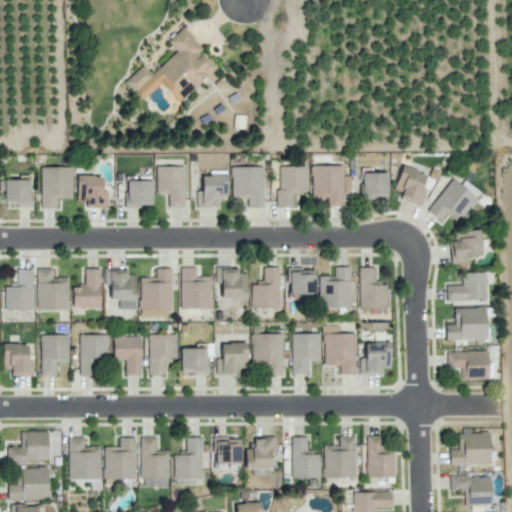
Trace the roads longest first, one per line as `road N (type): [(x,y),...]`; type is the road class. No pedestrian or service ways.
road 1 (residential): [(501,407),(0,407)]
road 2 (residential): [(371,238),(0,239)]
road 3 (residential): [(424,511),(418,260),(407,241),(371,238)]
